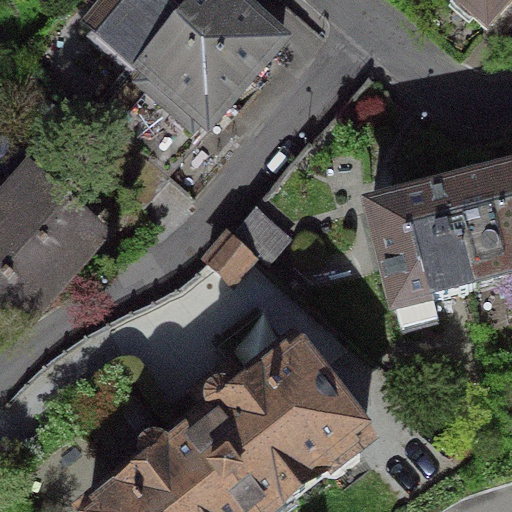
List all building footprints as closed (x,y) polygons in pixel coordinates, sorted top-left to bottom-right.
[(140,73),(204,0),(117,0),(91,30),(138,71),(140,73)] [(224,0),(204,0),(140,73),(208,132),(281,49),(224,0)] [(511,0),(448,0),(487,32),(511,2),(511,0)] [(187,157),(208,132),(140,73),(138,71),(97,119),(123,142),(167,180),(187,157)] [(167,180),(123,142),(99,170),(142,208),(154,194),(167,180)] [(511,178),(503,181),(446,196),(471,294),(511,284),(511,286),(511,178)] [(26,191),(0,221),(0,293),(29,317),(56,285),(90,244),(26,191)] [(386,211),(371,215),(396,313),(397,313),(402,335),(436,326),(431,304),(471,294),(446,196),(386,211)] [(256,215),(236,238),(268,266),(278,255),(288,243),(256,215)] [(243,272),(254,258),(231,238),(207,265),(231,286),(243,272)] [(190,437),(248,511),(278,511),(323,478),(336,480),(361,460),(362,447),(260,315),(216,349),(226,362),(227,361),(250,390),(236,400),(224,385),(211,395),(198,405),(210,421),(190,437)] [(248,511),(190,437),(170,452),(157,437),(144,447),(131,457),(143,473),(92,511),(248,511)]
